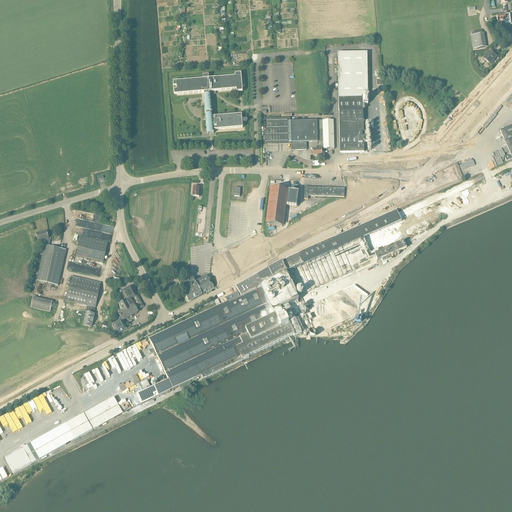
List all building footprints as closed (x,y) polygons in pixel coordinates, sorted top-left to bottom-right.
[(509,15),(504,15),(497,16),(497,22),(505,21),(505,24),(510,23),(509,15)] [(473,36),(470,36),(473,50),(485,48),(482,30),(472,31),(473,36)] [(490,65),(493,62),(492,62),(496,57),(491,52),(487,56),(486,55),(483,59),(481,61),(484,63),(486,61),(490,65)] [(364,153),(364,142),(371,142),(370,132),(364,132),(363,105),(367,104),(367,98),(361,98),(361,97),(368,97),(367,53),(338,54),(338,99),(340,154),(364,153)] [(206,113),(206,115),(205,115),(207,134),(210,134),(214,134),(213,131),(243,128),(242,123),(244,123),(246,123),(247,123),(247,122),(247,121),(247,120),(246,120),(242,120),(241,115),(212,118),(212,115),(212,113),(211,107),(213,107),(213,105),(213,103),(212,101),(211,101),(210,95),(210,93),(236,90),(236,93),(242,92),(242,87),(245,87),(244,79),(241,79),(241,74),(235,75),(235,77),(209,79),(208,76),(202,76),(203,80),(173,82),(173,87),(176,87),(176,90),(173,90),(174,96),(204,93),(204,96),(205,113),(206,113)] [(323,150),(334,150),(333,121),(290,122),(290,118),(273,118),(273,119),(268,119),(268,123),(267,123),(267,129),(266,129),(266,136),(266,142),(267,142),(267,144),(278,144),(278,143),(291,143),(291,151),(306,150),(306,142),(317,142),(317,146),(319,146),(323,146),(323,150)] [(479,123),(484,128),(488,123),(483,119),(479,123)] [(511,125),(500,131),(511,159),(511,158),(511,125)] [(499,130),(491,134),(494,141),(502,137),(499,130)] [(323,146),(319,146),(319,150),(313,150),(313,156),(322,156),(321,150),(323,150),(323,146)] [(489,170),(503,163),(498,154),(484,161),(489,170)] [(308,200),(308,196),(344,198),(345,189),(304,187),(304,200),(308,200)] [(282,226),(282,224),(284,205),(286,192),(286,191),(272,189),(267,224),(282,226)] [(288,192),(286,192),(284,205),(287,205),(286,206),(296,207),(298,193),(288,191),(288,192)] [(396,210),(390,213),(339,235),(321,243),(298,253),(289,258),(269,269),(257,276),(265,289),(277,283),(284,279),(302,304),(351,282),(349,278),(347,279),(344,272),(351,269),(348,261),(366,253),(367,255),(369,259),(372,258),(375,257),(377,261),(381,259),(383,262),(391,259),(390,255),(407,248),(403,241),(379,252),(374,254),(371,256),(363,238),(373,234),(401,222),(400,219),(397,211),(396,210)] [(38,242),(45,240),(46,246),(49,246),(51,239),(48,238),(47,232),(36,234),(38,242)] [(108,242),(80,236),(76,256),(103,262),(108,242)] [(46,246),(44,245),(36,281),(58,286),(66,250),(49,246),(46,246)] [(101,283),(71,276),(66,301),(96,308),(101,283)] [(173,390),(202,376),(203,380),(249,358),(249,357),(294,335),(294,337),(299,334),(302,333),(288,304),(294,301),(297,306),(302,304),(284,279),(277,283),(265,289),(257,276),(239,286),(236,287),(241,297),(240,298),(237,293),(225,298),(227,303),(149,339),(154,349),(149,351),(151,354),(155,352),(169,381),(137,396),(141,405),(173,390)] [(195,283),(196,285),(202,295),(214,288),(209,280),(207,277),(195,283)] [(202,295),(196,285),(195,283),(193,279),(192,278),(187,280),(179,285),(175,278),(166,284),(170,292),(172,296),(179,293),(182,291),(184,294),(179,297),(180,299),(185,296),(189,302),(202,295)] [(129,310),(119,316),(117,317),(119,322),(122,321),(138,313),(137,311),(143,307),(132,287),(120,293),(125,302),(129,310)] [(34,297),(31,308),(51,313),(54,302),(34,297)] [(129,310),(125,302),(119,305),(120,308),(121,310),(117,312),(119,314),(118,314),(119,316),(129,310)] [(78,316),(85,317),(83,326),(92,328),(95,315),(94,314),(95,309),(87,307),(86,312),(80,311),(78,316)] [(122,321),(119,322),(112,326),(117,335),(127,330),(122,321)] [(146,340),(114,355),(118,362),(121,361),(122,362),(129,359),(129,357),(132,356),(135,361),(141,359),(138,354),(144,351),(143,348),(149,346),(146,340)] [(143,391),(150,388),(148,382),(141,384),(143,391)] [(84,415),(66,425),(75,441),(93,431),(115,418),(107,402),(84,415)] [(24,407),(0,418),(0,434),(1,434),(0,431),(25,420),(20,411),(25,409),(24,407)] [(31,465),(22,449),(5,458),(8,464),(14,475),(31,465)]
